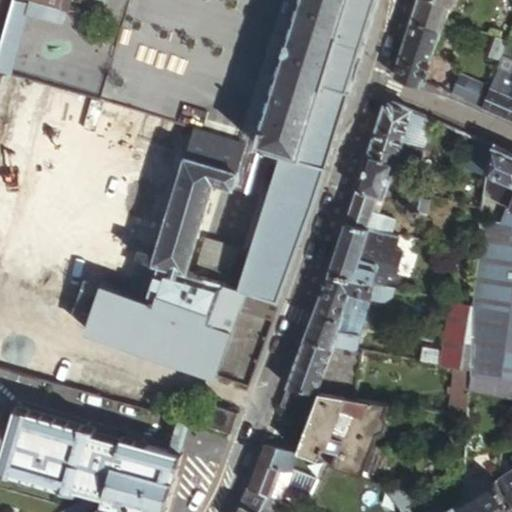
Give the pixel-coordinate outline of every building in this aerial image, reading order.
[(5,0),(0,22),(0,60),(2,61),(17,0),(51,9),(53,0),(5,0)] [(281,0),(275,19),(240,135),(248,137),(257,140),(298,6),(299,0),(281,0)] [(284,149),(326,165),(339,122),(352,81),(362,49),(377,0),(299,0),(298,6),(257,140),(284,149)] [(448,6),(432,0),(418,0),(395,76),(419,89),(448,6)] [(509,40),(495,34),(487,53),(501,59),(508,42),(509,40)] [(501,59),(481,108),(511,122),(511,43),(508,42),(501,59)] [(486,86),(458,74),(450,93),(478,104),(486,86)] [(385,104),(370,150),(397,160),(403,140),(412,109),(412,108),(393,100),(385,104)] [(412,109),(403,140),(419,144),(428,115),(412,109)] [(240,135),(197,121),(155,247),(139,242),(124,287),(101,279),(85,325),(215,372),(238,308),(241,299),(246,288),(278,300),(308,216),(323,177),(325,168),(326,165),(284,149),(279,164),(240,286),(226,281),(238,245),(202,234),(191,267),(183,265),(213,175),(233,181),(248,137),(240,135)] [(492,143),(472,135),(465,165),(489,171),(492,143)] [(257,140),(248,137),(233,181),(241,184),(246,169),(264,175),(269,161),(279,164),(284,149),(257,140)] [(511,151),(492,143),(489,171),(511,181),(511,151)] [(397,160),(370,150),(347,221),(369,226),(394,232),(397,219),(375,211),(379,196),(386,198),(395,168),(397,160)] [(398,190),(405,192),(407,184),(402,177),(398,190)] [(407,184),(405,192),(417,196),(419,188),(407,184)] [(417,196),(405,192),(402,204),(413,208),(414,205),(417,196)] [(433,200),(417,196),(414,205),(413,208),(415,206),(418,203),(420,203),(423,202),(427,204),(429,206),(431,210),(433,200)] [(511,210),(510,210),(505,223),(502,225),(500,226),(498,225),(485,219),(475,305),(469,370),(467,390),(511,400),(511,210)] [(369,226),(347,221),(330,270),(375,281),(385,283),(388,271),(395,273),(402,249),(395,247),(399,233),(394,232),(369,226)] [(375,281),(330,270),(304,339),(334,345),(357,349),(360,335),(337,331),(351,293),(386,302),(391,297),(394,286),(385,283),(375,281)] [(238,308),(271,320),(274,311),(278,300),(246,288),(241,299),(238,308)] [(475,305),(463,302),(451,299),(442,350),(421,346),(419,361),(469,370),(475,305)] [(334,345),(304,339),(287,384),(317,389),(321,379),(329,356),(334,345)] [(367,351),(357,349),(334,345),(329,356),(342,366),(364,371),(367,351)] [(321,379),(317,389),(360,398),(362,387),(321,379)] [(317,389),(287,384),(279,405),(310,416),(297,451),(315,458),(361,473),(362,470),(376,476),(387,469),(392,458),(388,448),(373,443),(389,403),(360,398),(317,389)] [(198,423),(229,432),(237,411),(205,401),(198,423)] [(101,429),(17,403),(12,425),(1,423),(0,424),(0,439),(11,440),(3,464),(82,488),(83,486),(109,494),(103,511),(170,511),(189,455),(127,436),(127,437),(101,429)] [(297,451),(266,441),(250,486),(297,505),(302,508),(305,500),(275,488),(285,462),(311,471),(315,458),(297,451)] [(511,448),(502,452),(500,478),(511,496),(511,448)] [(511,511),(511,496),(500,478),(462,502),(468,511),(511,511)] [(423,511),(468,511),(462,502),(464,482),(442,486),(456,505),(447,511),(445,509),(444,508),(442,508),(434,511),(431,511),(429,508),(423,511)] [(411,490),(389,483),(406,511),(414,511),(411,507),(411,490)] [(297,505),(250,486),(241,504),(258,511),(295,511),(297,505)]
